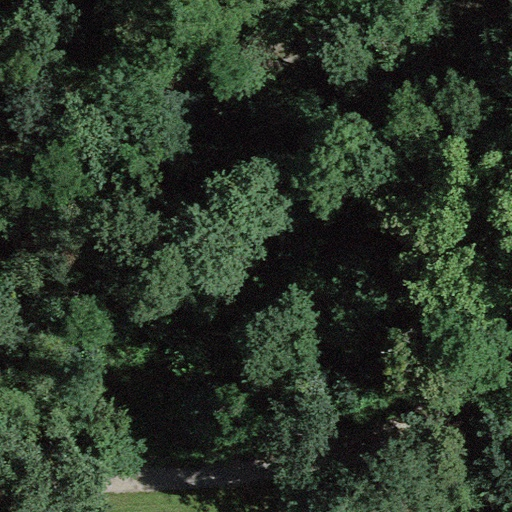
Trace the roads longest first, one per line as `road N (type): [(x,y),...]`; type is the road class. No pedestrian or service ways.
road 1 (track): [(0,475),(302,465),(456,404),(511,359)]
road 2 (track): [(0,118),(511,0)]
